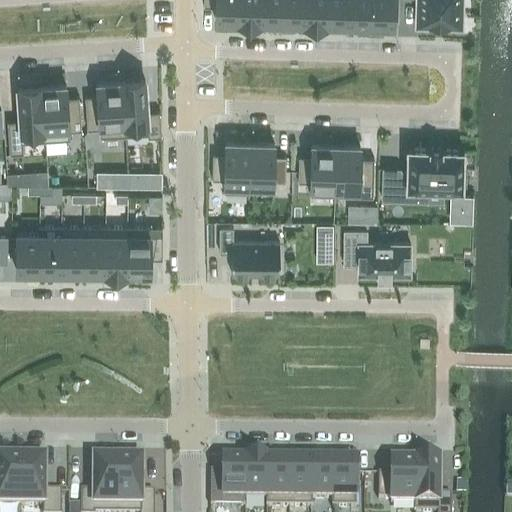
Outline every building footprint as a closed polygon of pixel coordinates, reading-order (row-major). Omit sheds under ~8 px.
[(239,0),(203,0),(204,6),(216,7),(215,21),(238,21),(239,0)] [(261,0),(239,0),(238,21),(260,22),(261,0)] [(282,23),(283,0),(261,0),(260,22),(282,23)] [(304,23),(305,0),(283,0),(282,23),(304,23)] [(326,24),(327,0),(305,0),(304,23),(326,24)] [(327,0),(326,24),(348,25),(349,0),(327,0)] [(349,0),(348,25),(370,25),(371,0),(349,0)] [(371,0),(370,25),(393,26),(394,0),(371,0)] [(435,27),(443,28),(462,28),(462,0),(416,0),(416,27),(435,27)] [(145,80),(121,82),(125,136),(147,135),(148,137),(161,137),(160,111),(147,112),(145,80)] [(100,138),(125,136),(121,82),(97,83),(98,96),(85,97),(87,130),(100,129),(100,138)] [(66,85),(42,87),(45,141),(70,140),(69,131),(81,130),(79,97),(67,98),(66,85)] [(23,143),(45,141),(42,87),(18,89),(20,121),(7,122),(10,155),(24,154),(23,143)] [(249,193),(250,185),(249,185),(250,143),(226,142),(225,154),(213,154),(212,179),(225,180),(224,193),(249,193)] [(274,144),(250,143),(249,185),(250,185),(273,186),(273,181),(285,182),(286,156),(274,156),(274,144)] [(334,196),(336,146),(312,145),(311,157),(299,157),(298,182),(311,182),(310,195),(334,196)] [(360,146),(336,146),(334,196),(373,197),(374,159),(360,158),(360,146)] [(427,189),(444,189),(462,190),(464,152),(464,149),(461,149),(461,150),(442,149),(441,149),(430,148),(430,149),(410,148),(407,148),(407,150),(408,150),(407,170),(400,170),(400,168),(383,167),(382,199),(426,201),(427,189)] [(97,171),(96,187),(108,187),(108,171),(97,171)] [(148,171),(148,187),(162,187),(162,171),(148,171)] [(40,194),(40,186),(28,186),(28,194),(40,194)] [(52,186),(40,186),(40,194),(52,194),(52,186)] [(84,194),(72,194),(72,202),(84,202),(84,194)] [(96,203),(96,195),(84,194),(84,202),(96,203)] [(128,195),(116,195),(116,203),(128,203),(128,195)] [(60,226),(60,234),(61,234),(61,272),(83,272),(84,226),(60,226)] [(105,273),(106,227),(84,226),(83,272),(105,273)] [(106,227),(105,273),(127,273),(127,235),(129,235),(129,227),(106,227)] [(220,228),(219,228),(219,253),(231,253),(231,274),(279,274),(280,242),(279,242),(233,242),(233,228),(220,227),(220,228)] [(390,278),(390,277),(390,275),(410,275),(410,243),(367,243),(367,231),(345,230),(345,231),(344,231),(344,265),(358,265),(358,275),(378,275),(378,277),(390,278)] [(39,272),(39,234),(16,234),(16,272),(39,272)] [(39,272),(61,272),(61,234),(60,234),(39,234),(39,272)] [(127,235),(127,273),(150,273),(150,259),(162,259),(163,235),(129,235),(127,235)] [(21,459),(0,458),(0,505),(20,506),(21,459)] [(43,506),(43,511),(60,511),(61,491),(45,491),(45,459),(21,459),(20,506),(43,506)] [(117,511),(118,460),(93,460),(93,492),(81,492),(81,505),(80,511),(117,511)] [(153,511),(154,492),(142,492),(142,460),(118,460),(117,511),(153,511)] [(245,499),(245,461),(222,461),(222,499),(245,499)] [(267,461),(245,461),(245,499),(266,499),(267,499),(267,461)] [(289,507),(289,461),(267,461),(267,499),(266,499),(266,507),(289,507)] [(311,499),(311,461),(289,461),(289,507),(312,507),(312,499),(311,499)] [(312,499),(332,500),(333,500),(333,462),(311,461),(311,499),(312,499)] [(356,462),(333,462),(333,500),(332,500),(332,508),(356,508),(356,462)] [(415,505),(415,462),(391,462),(391,474),(378,474),(378,499),(390,500),(390,505),(414,505),(415,505)] [(415,505),(414,505),(413,511),(451,511),(451,495),(439,494),(439,462),(415,462),(415,505)]
